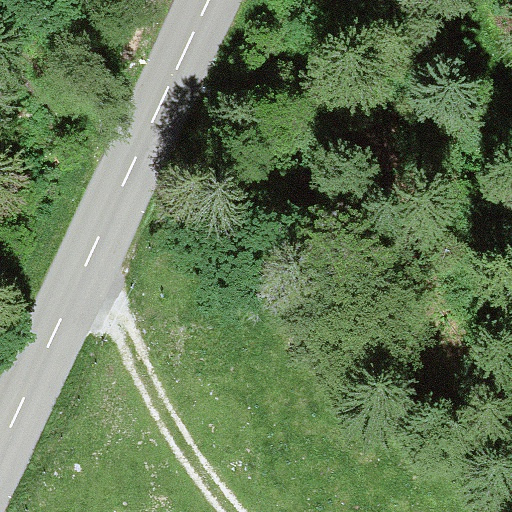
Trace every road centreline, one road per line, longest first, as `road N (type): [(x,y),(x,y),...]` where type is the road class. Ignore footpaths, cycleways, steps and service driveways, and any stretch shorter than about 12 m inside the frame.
road 1 (tertiary): [(0,455),(221,0)]
road 2 (track): [(124,210),(171,410),(251,511)]
